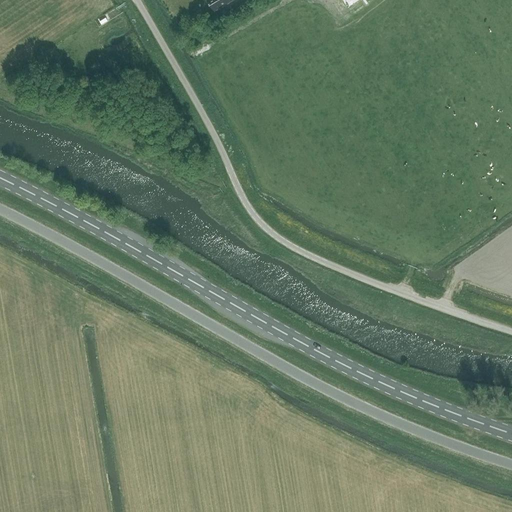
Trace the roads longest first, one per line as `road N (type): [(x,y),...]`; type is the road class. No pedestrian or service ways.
road 1 (primary): [(511,433),(355,371),(0,176)]
road 2 (unclassified): [(0,209),(324,389),(511,464)]
road 3 (unclassified): [(511,331),(362,279),(291,247),(257,221),(135,0)]
